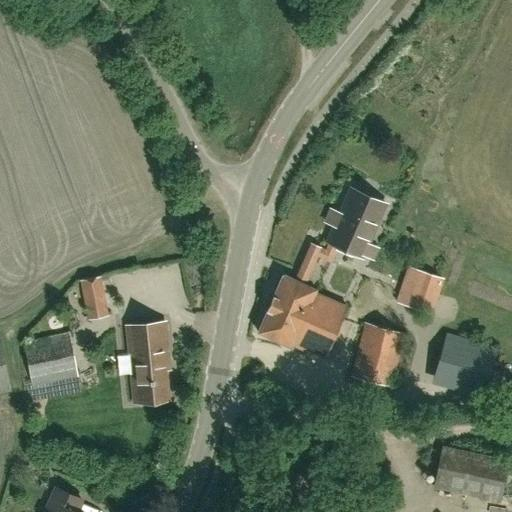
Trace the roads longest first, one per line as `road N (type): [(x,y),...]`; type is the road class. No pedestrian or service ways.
road 1 (tertiary): [(177,511),(209,419),(249,205)]
road 2 (track): [(231,399),(417,438),(511,424)]
road 3 (unclassified): [(249,205),(194,154),(100,0)]
road 4 (tertiary): [(249,205),(305,88),(377,0)]
